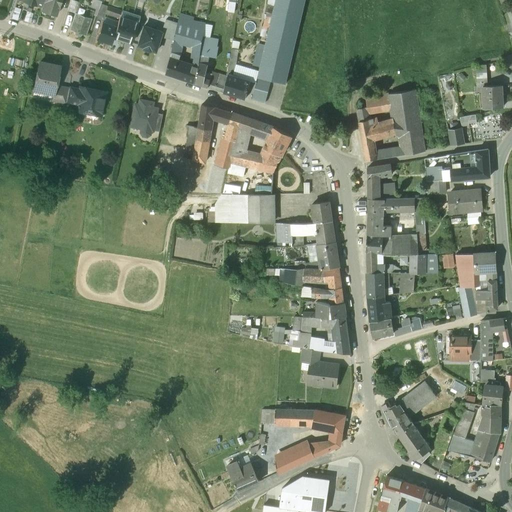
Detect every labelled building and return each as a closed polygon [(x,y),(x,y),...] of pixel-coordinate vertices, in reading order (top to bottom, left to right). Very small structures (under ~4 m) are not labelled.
[(61,0),(44,0),(42,7),(42,9),(41,11),(56,16),(61,0)] [(71,0),(68,11),(75,14),(79,3),(71,0)] [(230,0),(229,10),(236,11),(237,0),(230,0)] [(259,67),(256,79),(271,82),(285,86),(305,0),(275,0),(271,19),(264,47),(259,67)] [(75,14),(75,15),(91,20),(94,11),(86,8),(87,5),(79,3),(75,14)] [(107,7),(99,4),(95,16),(104,18),(105,14),(107,7)] [(121,12),(107,7),(105,14),(119,19),(120,16),(121,12)] [(202,44),(205,31),(206,23),(197,21),(198,19),(194,18),(194,17),(180,13),(179,17),(178,23),(178,25),(175,36),(178,38),(183,40),(189,42),(195,43),(202,44)] [(91,20),(75,15),(69,31),(85,36),(91,20)] [(130,20),(120,16),(119,19),(116,27),(112,38),(130,44),(137,23),(130,20)] [(163,33),(161,37),(175,41),(175,38),(174,37),(175,36),(178,25),(178,23),(166,20),(162,33),(163,33)] [(112,38),(116,27),(102,22),(95,40),(110,45),(112,38)] [(161,37),(163,33),(162,33),(144,27),(138,46),(144,48),(143,50),(150,52),(151,50),(157,52),(161,37)] [(209,32),(205,31),(202,44),(202,47),(200,57),(207,58),(215,59),(216,49),(217,41),(208,39),(209,32)] [(178,38),(175,36),(174,37),(175,38),(175,41),(173,50),(171,56),(170,62),(177,64),(183,40),(178,38)] [(202,44),(195,43),(190,68),(198,71),(199,64),(200,57),(202,47),(202,44)] [(264,47),(257,46),(253,65),(259,67),(264,47)] [(238,52),(231,51),(230,61),(229,63),(236,65),(238,52)] [(207,58),(200,57),(199,64),(206,66),(207,58)] [(177,64),(170,62),(169,64),(166,75),(181,80),(184,67),(177,64)] [(59,67),(39,63),(34,91),(53,95),(55,87),(59,67)] [(229,63),(228,73),(234,74),(235,74),(236,65),(229,63)] [(206,66),(199,64),(198,71),(194,85),(208,90),(212,77),(204,76),(206,66)] [(190,68),(184,67),(181,80),(194,85),(198,71),(190,68)] [(487,71),(477,72),(478,86),(483,86),(483,85),(488,85),(487,71)] [(250,83),(233,78),(234,74),(228,73),(228,74),(227,77),(228,78),(227,80),(223,94),(245,101),(250,83)] [(227,80),(212,75),(212,77),(208,90),(223,94),(227,80)] [(271,82),(256,79),(254,89),(261,91),(268,92),(271,82)] [(488,85),(483,85),(483,86),(484,107),(503,106),(502,84),(488,85)] [(69,89),(55,87),(53,95),(51,102),(66,105),(69,89)] [(81,92),(69,89),(66,104),(78,106),(81,92)] [(103,93),(82,89),(81,92),(78,106),(77,111),(80,111),(81,113),(86,114),(88,113),(91,113),(91,112),(99,113),(100,111),(102,110),(102,108),(101,105),(103,93)] [(261,91),(254,89),(251,101),(258,102),(264,104),(268,92),(261,91)] [(406,92),(415,144),(416,153),(425,151),(415,91),(406,92)] [(395,134),(397,148),(415,144),(406,92),(388,95),(390,105),(391,112),(393,123),(395,134)] [(366,99),(367,108),(379,106),(390,105),(388,95),(366,99)] [(154,103),(140,100),(139,105),(135,105),(131,128),(142,130),(141,134),(143,137),(147,138),(151,136),(151,132),(153,132),(157,114),(157,113),(151,112),(152,107),(153,108),(154,103)] [(198,128),(198,129),(212,131),(214,121),(215,107),(202,105),(201,107),(198,128)] [(380,114),(391,112),(390,105),(379,106),(380,114)] [(369,115),(380,114),(379,106),(367,108),(356,110),(359,123),(368,122),(370,121),(369,115)] [(215,107),(214,121),(228,125),(232,113),(215,107)] [(228,125),(217,166),(228,169),(227,173),(243,176),(245,167),(241,166),(245,149),(250,132),(269,138),(275,127),(232,113),(228,125)] [(163,115),(157,114),(153,132),(159,133),(163,115)] [(476,114),(468,115),(469,123),(477,122),(476,114)] [(468,115),(460,117),(461,125),(469,123),(468,115)] [(368,122),(359,123),(365,154),(374,152),(372,141),(395,134),(393,123),(370,129),(368,122)] [(192,160),(197,128),(189,126),(183,158),(192,160)] [(275,127),(269,138),(265,148),(281,156),(291,137),(275,127)] [(198,129),(198,128),(197,128),(192,160),(192,161),(206,164),(212,131),(198,129)] [(461,128),(449,130),(452,146),(464,144),(461,128)] [(398,150),(399,156),(417,153),(416,153),(415,144),(397,148),(398,150)] [(281,156),(265,148),(261,153),(256,170),(274,174),(281,156)] [(256,170),(261,153),(245,149),(241,166),(245,167),(256,170)] [(488,149),(449,155),(451,168),(452,180),(490,176),(488,149)] [(398,150),(379,152),(379,150),(374,152),(376,159),(399,156),(398,150)] [(374,152),(365,154),(366,160),(376,159),(374,152)] [(391,164),(367,168),(369,199),(380,199),(379,188),(379,176),(392,174),(391,164)] [(452,180),(451,168),(442,169),(443,180),(452,180)] [(443,180),(426,182),(428,194),(444,193),(443,180)] [(224,195),(239,195),(240,187),(225,185),(222,195),(224,195)] [(479,191),(470,192),(469,190),(457,192),(457,193),(450,193),(448,196),(449,198),(451,200),(452,200),(453,212),(468,211),(480,210),(481,210),(482,208),(482,205),(481,204),(479,191)] [(217,223),(249,224),(249,223),(250,195),(250,194),(239,195),(224,195),(217,205),(217,223)] [(249,223),(276,224),(275,195),(250,195),(249,223)] [(387,199),(381,199),(380,211),(384,211),(415,210),(415,198),(387,199)] [(383,236),(391,236),(392,226),(383,225),(384,211),(380,211),(381,199),(380,199),(369,199),(367,235),(383,236)] [(329,202),(312,205),(315,223),(332,221),(329,202)] [(332,221),(315,223),(317,237),(334,235),(332,221)] [(315,223),(303,224),(280,224),(281,243),(291,243),(292,234),(302,233),(316,232),(315,223)] [(302,233),(292,234),(291,243),(292,247),(303,246),(302,233)] [(383,236),(382,252),(392,252),(403,251),(417,251),(417,234),(391,236),(383,236)] [(417,234),(417,251),(427,251),(426,234),(417,234)] [(317,237),(318,244),(335,242),(334,235),(317,237)] [(367,251),(377,251),(382,252),(383,236),(367,235),(367,251)] [(318,244),(316,245),(319,261),(321,269),(323,269),(324,269),(339,268),(335,242),(318,244)] [(367,254),(367,273),(384,273),(385,273),(385,264),(378,263),(377,251),(367,251),(367,254)] [(455,267),(455,253),(444,254),(444,267),(455,267)] [(495,253),(474,254),(475,272),(488,272),(496,271),(495,253)] [(415,273),(426,273),(426,254),(410,254),(410,273),(415,273)] [(426,273),(437,273),(438,254),(426,254),(426,273)] [(456,255),(461,287),(475,286),(475,272),(474,254),(456,255)] [(303,282),(304,268),(293,269),(262,269),(261,277),(267,277),(267,275),(279,276),(278,282),(302,286),(306,286),(306,282),(303,282)] [(313,268),(306,268),(304,268),(303,282),(306,282),(324,284),(324,280),(323,269),(321,269),(313,268)] [(339,268),(324,269),(323,269),(324,280),(330,280),(340,280),(339,268)] [(496,279),(496,271),(488,272),(488,280),(496,279)] [(384,273),(367,273),(368,297),(384,297),(384,273)] [(413,292),(415,273),(410,273),(401,273),(399,294),(413,292)] [(496,279),(488,280),(489,290),(476,290),(476,300),(486,299),(487,312),(498,307),(496,279)] [(340,280),(330,280),(331,290),(341,290),(340,280)] [(306,286),(302,286),(301,296),(312,297),(312,287),(306,286)] [(464,318),(477,315),(476,300),(476,290),(475,286),(461,287),(458,288),(461,301),(464,318)] [(321,288),(312,287),(312,297),(321,298),(327,298),(327,297),(327,290),(321,288)] [(331,290),(327,290),(327,297),(330,297),(343,298),(341,290),(331,290)] [(368,297),(371,322),(391,318),(390,302),(385,303),(384,297),(368,297)] [(486,299),(476,300),(477,315),(487,312),(486,299)] [(344,305),(331,304),(319,303),(319,313),(319,319),(321,319),(325,319),(329,319),(330,321),(334,320),(332,306),(344,305)] [(344,305),(332,306),(334,320),(346,319),(345,311),(344,305)] [(408,314),(400,316),(403,327),(411,325),(410,321),(408,314)] [(313,318),(304,318),(293,318),(293,331),(290,331),(289,346),(303,348),(311,349),(312,338),(312,327),(313,318)] [(313,318),(312,327),(321,327),(321,319),(319,319),(313,318)] [(371,322),(373,336),(386,333),(386,334),(394,333),(391,318),(371,322)] [(346,319),(334,320),(330,321),(329,319),(325,319),(321,319),(321,327),(328,328),(328,334),(336,334),(337,346),(325,345),(324,351),(350,354),(346,319)] [(419,319),(410,321),(411,325),(412,330),(419,330),(422,329),(419,319)] [(504,319),(491,320),(492,331),(502,330),(505,329),(504,319)] [(481,322),(481,337),(492,337),(492,331),(491,320),(481,322)] [(411,325),(403,327),(404,328),(405,334),(412,332),(412,330),(411,325)] [(404,328),(396,331),(396,337),(405,334),(404,328)] [(471,337),(451,336),(451,344),(448,346),(448,350),(451,354),(470,354),(471,341),(471,337)] [(481,340),(481,350),(492,350),(492,337),(481,337),(481,340)] [(312,338),(311,349),(320,350),(324,351),(325,345),(325,340),(312,338)] [(471,341),(470,354),(470,361),(481,362),(481,360),(481,350),(481,340),(471,341)] [(311,349),(303,348),(302,361),(310,362),(318,363),(320,350),(311,349)] [(492,350),(481,350),(481,360),(492,360),(492,350)] [(318,363),(310,362),(308,376),(311,380),(311,384),(336,387),(339,365),(318,363)] [(486,382),(486,385),(496,386),(496,375),(481,374),(481,382),(486,382)] [(464,392),(468,384),(456,379),(452,386),(464,392)] [(425,381),(397,402),(399,404),(400,404),(406,413),(433,392),(425,381)] [(496,386),(486,385),(483,407),(491,408),(492,405),(501,404),(502,387),(496,386)] [(400,404),(399,404),(392,408),(388,402),(384,404),(386,411),(386,412),(393,426),(393,427),(398,434),(413,424),(406,413),(400,404)] [(465,402),(463,408),(473,412),(476,404),(465,402)] [(491,408),(483,407),(482,415),(478,429),(477,432),(488,435),(498,437),(500,432),(501,418),(501,404),(492,405),(491,408)] [(457,424),(467,427),(473,412),(463,408),(462,411),(458,424),(457,424)] [(275,410),(267,410),(266,423),(275,423),(275,410)] [(315,411),(275,410),(275,423),(313,425),(312,428),(330,431),(342,433),(345,416),(315,410),(315,411)] [(447,412),(437,439),(438,454),(444,457),(447,449),(452,435),(456,423),(458,419),(447,412)] [(467,427),(457,424),(458,424),(456,423),(452,435),(464,438),(467,427)] [(413,424),(398,434),(415,459),(416,459),(430,450),(430,448),(413,424)] [(340,442),(342,433),(330,431),(328,443),(340,442)] [(488,435),(477,432),(474,441),(469,455),(491,461),(498,437),(488,435)] [(464,438),(452,435),(447,449),(456,451),(456,452),(469,455),(474,441),(464,438)] [(339,446),(340,442),(328,443),(310,445),(276,460),(275,459),(275,460),(277,474),(339,446)] [(438,454),(430,467),(439,472),(444,457),(438,454)] [(248,457),(238,461),(242,469),(252,465),(248,457)] [(252,465),(242,469),(238,461),(227,467),(238,491),(259,482),(252,465)] [(280,507),(298,510),(314,511),(322,511),(328,478),(302,474),(283,486),(280,507)] [(385,484),(383,494),(400,499),(404,481),(387,475),(385,484)] [(404,481),(400,499),(400,500),(407,502),(419,507),(425,489),(404,481)] [(448,498),(425,489),(419,507),(417,511),(431,511),(432,511),(430,511),(431,508),(441,511),(444,511),(446,506),(445,506),(448,498)] [(383,494),(379,509),(392,511),(397,511),(400,500),(400,499),(383,494)] [(446,506),(444,511),(466,511),(469,507),(469,506),(449,496),(445,506),(446,506)] [(407,502),(404,511),(417,511),(419,507),(407,502)]
